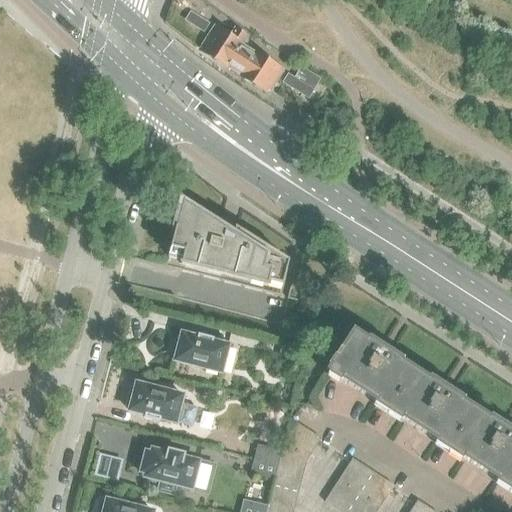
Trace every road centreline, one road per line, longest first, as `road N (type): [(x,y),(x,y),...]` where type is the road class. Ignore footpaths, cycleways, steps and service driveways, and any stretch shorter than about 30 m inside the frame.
road 1 (residential): [(121,44),(5,511)]
road 2 (residential): [(46,511),(147,120),(142,64)]
road 3 (secondary): [(511,322),(206,122),(142,64)]
road 4 (unknown): [(83,68),(0,388)]
road 5 (unknown): [(329,345),(244,306),(108,271)]
road 6 (unknown): [(350,0),(429,83),(455,96),(511,104)]
road 7 (residential): [(478,511),(340,423)]
